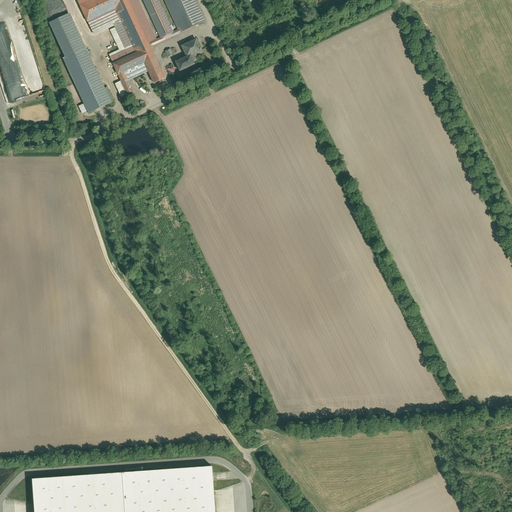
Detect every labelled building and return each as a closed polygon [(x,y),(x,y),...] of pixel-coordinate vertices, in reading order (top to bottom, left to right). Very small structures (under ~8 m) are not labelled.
[(156,40),(137,0),(77,0),(94,34),(114,25),(126,52),(111,59),(122,83),(115,87),(120,99),(132,94),(127,83),(148,73),(153,85),(164,80),(150,49),(205,23),(194,0),(162,0),(177,31),(173,33),(157,0),(140,0),(159,39),(156,40)] [(110,102),(69,14),(48,23),(64,58),(62,59),(87,113),(110,102)] [(199,40),(181,48),(186,59),(174,65),(179,75),(196,67),(194,63),(196,62),(194,57),(203,53),(203,49),(199,40)] [(28,98),(23,58),(9,59),(9,56),(1,57),(3,67),(0,67),(0,79),(2,101),(28,98)] [(217,511),(215,468),(33,480),(35,511),(217,511)]
